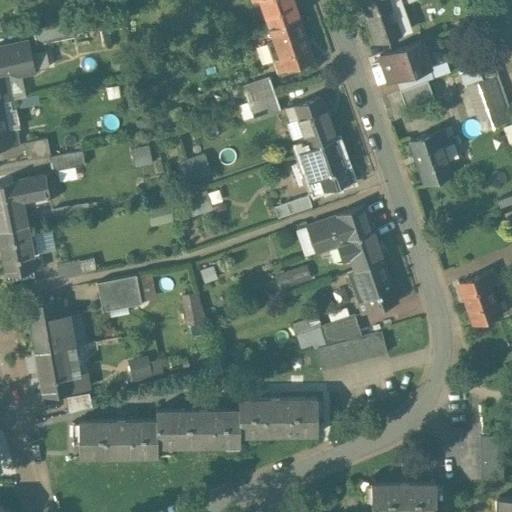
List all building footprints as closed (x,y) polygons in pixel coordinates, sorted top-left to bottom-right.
[(290,0),(251,0),(252,1),(256,0),(259,0),(270,28),(297,18),(290,0)] [(360,0),(375,43),(403,33),(402,30),(406,29),(402,19),(398,21),(392,3),(399,1),(400,0),(399,0),(360,0)] [(297,18),(270,28),(280,58),(273,61),(277,73),(312,61),(297,18)] [(69,21),(33,29),(36,44),(72,37),(69,21)] [(420,40),(379,54),(388,80),(429,66),(425,54),(429,46),(421,43),(420,40)] [(0,101),(1,101),(10,100),(4,71),(12,69),(18,72),(33,69),(27,42),(0,47),(0,101)] [(482,130),(511,122),(511,116),(499,63),(468,70),(482,130)] [(259,77),(263,97),(253,100),(256,116),(281,110),(273,74),(259,77)] [(427,79),(399,89),(405,105),(406,105),(405,102),(431,93),(432,96),(433,95),(427,79)] [(320,95),(285,107),(290,120),(297,117),(308,147),(335,137),(320,95)] [(1,101),(0,101),(0,145),(17,142),(15,128),(6,130),(1,101)] [(444,128),(408,140),(423,183),(452,173),(441,144),(449,141),(444,128)] [(28,152),(52,148),(50,137),(26,141),(28,152)] [(308,147),(299,150),(314,192),(349,179),(335,137),(308,147)] [(153,147),(137,147),(138,162),(153,161),(153,147)] [(81,150),(48,156),(50,170),(83,163),(81,150)] [(208,151),(186,158),(192,178),(201,175),(198,165),(212,161),(208,151)] [(25,178),(0,182),(0,228),(26,223),(19,192),(27,191),(25,178)] [(177,200),(180,216),(216,207),(212,192),(177,200)] [(311,193),(283,202),(287,213),(315,204),(311,193)] [(363,204),(335,215),(335,216),(311,224),(320,250),(337,244),(342,259),(350,257),(354,269),(382,259),(383,259),(363,204)] [(26,223),(0,228),(0,246),(5,272),(43,264),(40,251),(31,252),(26,223)] [(97,257),(58,262),(59,273),(98,269),(97,257)] [(382,259),(354,269),(365,299),(357,301),(361,315),(397,302),(382,259)] [(284,271),(289,286),(314,277),(309,262),(284,271)] [(494,269),(458,282),(473,325),(501,316),(490,285),(498,283),(494,269)] [(135,274),(96,283),(102,311),(141,303),(135,274)] [(202,291),(184,293),(187,314),(205,311),(202,291)] [(65,300),(26,306),(35,350),(73,344),(65,300)] [(326,367),(392,351),(386,328),(365,333),(360,310),(323,319),(322,314),(296,320),(302,345),(320,341),(326,367)] [(73,344),(35,350),(43,394),(88,386),(85,373),(78,374),(73,344)] [(88,391),(65,394),(68,412),(91,406),(88,391)] [(317,397),(238,398),(238,407),(156,408),(156,418),(78,419),(79,455),(142,455),(142,449),(157,449),(157,445),(225,444),(225,439),(239,439),(239,429),(253,429),(253,434),(317,433),(317,397)] [(436,511),(436,483),(372,483),(371,511),(436,511)] [(511,511),(511,498),(501,498),(500,511),(511,511)]
